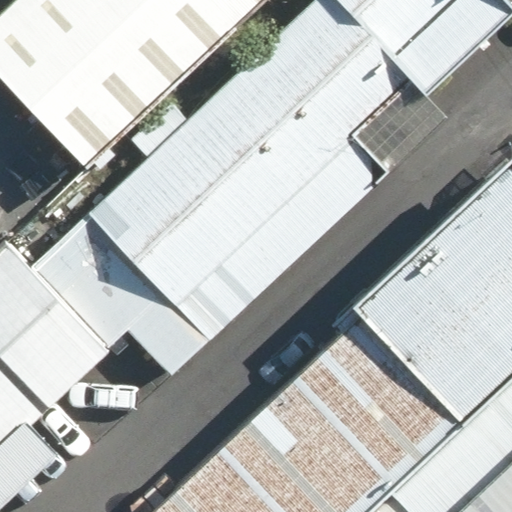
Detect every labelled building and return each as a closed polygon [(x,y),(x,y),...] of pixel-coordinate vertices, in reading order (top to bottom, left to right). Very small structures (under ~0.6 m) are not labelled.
[(251,0),(9,0),(0,9),(0,69),(88,159),(251,0)] [(303,0),(32,264),(109,342),(113,347),(131,330),(174,374),(387,167),(339,118),(401,58),(426,84),(507,6),(500,0),(303,0)] [(0,208),(64,147),(6,88),(0,93),(0,208)] [(511,145),(505,139),(121,511),(367,511),(511,371),(511,145)] [(32,264),(9,241),(0,249),(0,447),(109,342),(32,264)] [(511,371),(367,511),(450,511),(511,452),(511,371)] [(511,511),(511,452),(450,511),(511,511)]
